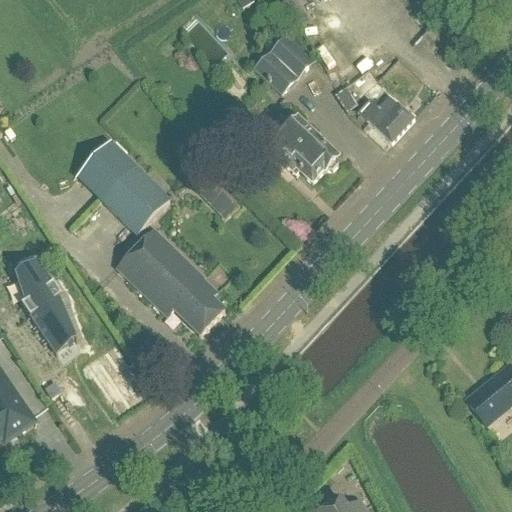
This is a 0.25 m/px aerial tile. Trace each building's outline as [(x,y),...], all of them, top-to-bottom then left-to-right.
[(233,0),(243,15),(254,8),(249,0),(233,0)] [(282,100),(313,67),(287,42),(255,75),(282,100)] [(346,93),(335,100),(340,108),(351,101),(346,93)] [(392,149),(415,125),(389,101),(379,113),(367,126),(392,149)] [(370,105),(358,118),(367,126),(379,113),(370,105)] [(324,181),(339,165),(297,125),(268,156),(292,179),(296,175),(313,191),(323,180),(324,181)] [(137,240),(170,206),(135,172),(102,206),(137,240)] [(84,226),(78,233),(82,238),(89,231),(84,226)] [(230,322),(217,309),(220,306),(204,291),(207,288),(156,240),(120,278),(167,323),(178,319),(207,347),(230,322)] [(17,281),(16,282),(26,310),(22,312),(57,362),(58,361),(57,359),(76,347),(77,349),(78,347),(61,304),(63,302),(38,266),(37,267),(38,269),(18,283),(17,281)] [(113,416),(144,399),(115,348),(84,366),(113,416)] [(511,375),(509,372),(466,407),(486,432),(511,410),(511,375)] [(6,447),(30,431),(31,425),(6,388),(0,387),(0,386),(0,445),(3,443),(6,447)]
